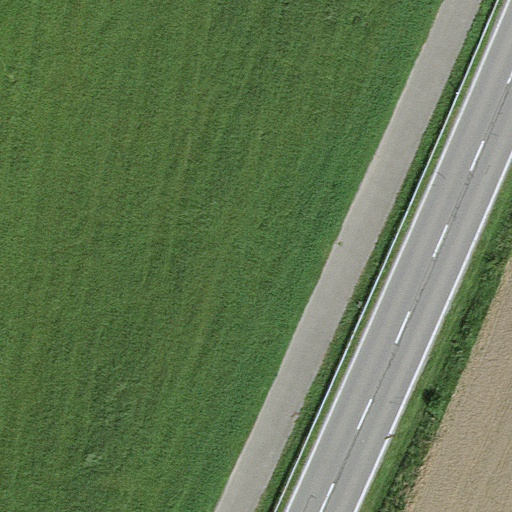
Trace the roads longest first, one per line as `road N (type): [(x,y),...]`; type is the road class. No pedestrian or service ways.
road 1 (track): [(467,0),(233,511)]
road 2 (secondary): [(511,72),(316,511)]
